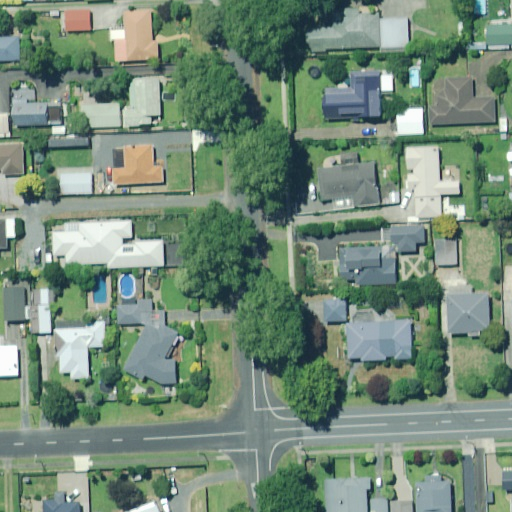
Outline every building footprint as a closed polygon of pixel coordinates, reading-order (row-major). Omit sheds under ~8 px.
[(408,50),(407,2),(374,2),(339,3),(339,27),(314,27),(314,52),(333,52),(408,50)] [(98,10),(70,9),(69,32),(98,33),(98,10)] [(160,60),(159,11),(132,12),(132,30),(118,31),(118,41),(122,40),(122,61),(160,60)] [(0,24),(0,61),(26,61),(26,35),(12,35),(12,24),(0,24)] [(511,24),(493,24),(493,45),(511,44),(511,24)] [(384,69),(355,69),(355,88),(330,88),(330,114),(348,114),(376,114),(376,117),(389,117),(389,91),(385,91),(384,69)] [(483,76),(450,77),(451,90),(443,90),(443,124),(502,123),(501,97),(483,97),(483,76)] [(167,125),(166,79),(136,79),(137,109),(132,109),(132,125),(167,125)] [(71,102),(19,104),(20,126),(66,125),(66,118),(72,118),(71,102)] [(126,126),(126,105),(87,105),(87,120),(92,120),(92,126),(126,126)] [(402,108),(402,123),(429,123),(429,108),(402,108)] [(30,175),(29,144),(0,144),(0,171),(8,171),(8,175),(30,175)] [(161,167),(160,145),(131,146),(131,168),(119,169),(120,185),(170,184),(169,166),(161,167)] [(447,181),(446,148),(414,149),(415,189),(421,189),(422,218),(448,217),(447,195),(468,194),(467,181),(447,181)] [(396,204),(391,162),(324,170),(327,201),(338,200),(339,210),(396,204)] [(99,194),(99,172),(67,173),(67,195),(99,194)] [(484,219),(483,202),(471,202),(471,220),(484,219)] [(0,255),(5,256),(5,249),(14,248),(14,238),(23,238),(23,219),(3,219),(2,210),(0,210),(0,255)] [(173,256),(172,222),(148,223),(148,229),(128,230),(129,257),(173,256)] [(414,244),(414,227),(394,228),(394,245),(414,244)] [(464,265),(464,242),(441,242),(442,265),(464,265)] [(100,266),(100,246),(69,246),(68,266),(100,266)] [(386,257),(386,248),(346,249),(347,281),(362,281),(362,286),(405,285),(404,257),(386,257)] [(62,288),(10,288),(10,321),(37,320),(37,333),(57,332),(57,304),(62,304),(62,288)] [(496,293),(454,294),(454,334),(475,334),(475,337),(486,336),(486,331),(496,331),(496,293)] [(171,360),(189,325),(160,311),(160,300),(144,301),(145,306),(124,307),(125,325),(155,323),(131,370),(151,381),(153,377),(160,381),(168,385),(185,384),(183,359),(171,360)] [(353,301),(332,300),(331,321),(353,322),(353,301)] [(420,360),(419,321),(355,322),(356,361),(420,360)] [(112,347),(112,323),(98,323),(98,330),(62,329),(61,357),(67,357),(67,373),(78,373),(78,379),(96,379),(96,347),(112,347)] [(0,348),(0,347),(0,376),(19,376),(19,366),(25,366),(25,347),(0,348)] [(394,511),(394,499),(375,500),(374,478),(331,480),(332,511),(394,511)] [(459,511),(459,482),(422,483),(422,511),(459,511)] [(89,511),(89,501),(50,501),(50,511),(89,511)] [(168,511),(166,506),(164,507),(161,501),(130,511),(168,511)] [(418,511),(418,501),(398,502),(397,511),(418,511)]
